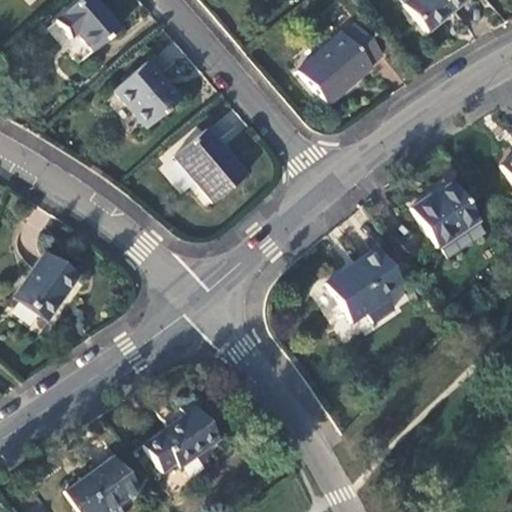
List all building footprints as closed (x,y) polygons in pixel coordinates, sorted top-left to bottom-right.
[(114,29),(88,0),(75,0),(49,23),(80,58),(114,29)] [(392,0),(423,35),(462,1),(460,0),(392,0)] [(293,74),(322,108),(367,69),(364,66),(375,56),(351,28),(339,38),(337,35),(293,74)] [(175,103),(142,64),(109,93),(142,131),(175,103)] [(243,177),(203,131),(170,159),(210,205),(243,177)] [(511,156),(495,168),(511,192),(511,156)] [(473,221),(448,186),(421,205),(419,202),(405,212),(431,250),(434,248),(444,261),(479,236),(470,223),(473,221)] [(371,251),(319,286),(346,326),(366,312),(374,324),(390,313),(378,296),(393,285),(371,251)] [(74,274),(42,252),(11,297),(42,320),(74,274)] [(215,437),(186,398),(175,406),(180,413),(139,444),(159,471),(172,460),(176,466),(215,437)] [(135,489),(109,454),(61,490),(76,511),(117,511),(113,506),(135,489)]
